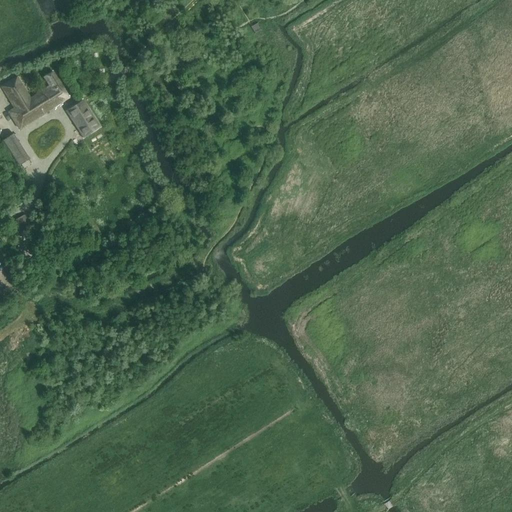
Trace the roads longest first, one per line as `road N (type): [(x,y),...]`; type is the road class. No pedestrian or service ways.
road 1 (track): [(511,411),(444,453),(375,511)]
road 2 (track): [(0,223),(34,198),(41,167),(71,130)]
